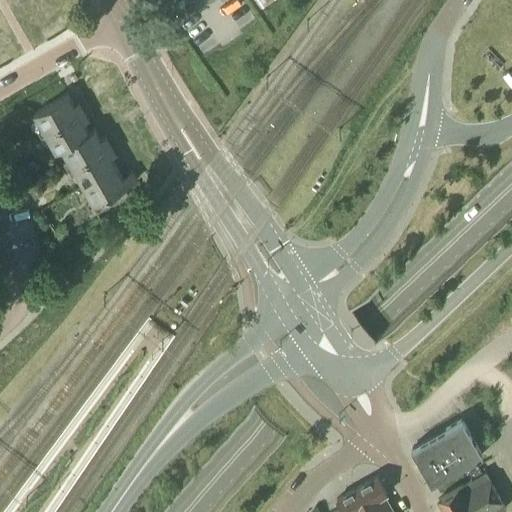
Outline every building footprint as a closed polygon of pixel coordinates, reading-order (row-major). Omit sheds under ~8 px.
[(511,0),(507,0),(502,9),(499,7),(494,13),(493,12),(492,13),(496,16),(485,33),(511,71),(511,0)] [(227,25),(247,13),(241,3),(221,15),(227,25)] [(244,67),(195,5),(171,24),(220,85),(244,67)] [(483,104),(506,65),(473,46),(450,85),(483,104)] [(33,113),(44,132),(55,151),(61,148),(88,133),(88,131),(82,122),(88,119),(87,118),(85,114),(77,119),(79,122),(76,125),(67,109),(73,105),(66,94),(33,113)] [(0,139),(7,152),(16,147),(3,124),(0,125),(0,139)] [(103,159),(93,143),(105,136),(105,135),(99,139),(93,128),(88,131),(88,133),(61,148),(82,185),(115,166),(109,155),(103,159)] [(16,147),(7,152),(12,161),(21,156),(16,147)] [(119,188),(115,181),(121,177),(115,166),(82,185),(92,204),(91,205),(96,214),(127,196),(122,187),(126,186),(126,185),(136,180),(133,175),(120,182),(123,186),(119,188)] [(29,190),(38,185),(33,177),(25,182),(29,190)] [(43,193),(38,185),(29,190),(34,198),(43,193)] [(473,429),(494,419),(484,400),(464,410),(473,429)] [(478,441),(468,423),(465,425),(462,419),(412,448),(430,481),(480,452),(475,443),(478,441)] [(484,473),(441,497),(438,499),(445,511),(497,511),(504,508),(484,473)] [(393,511),(384,495),(387,494),(377,476),(336,499),(340,507),(332,511),(393,511)]
